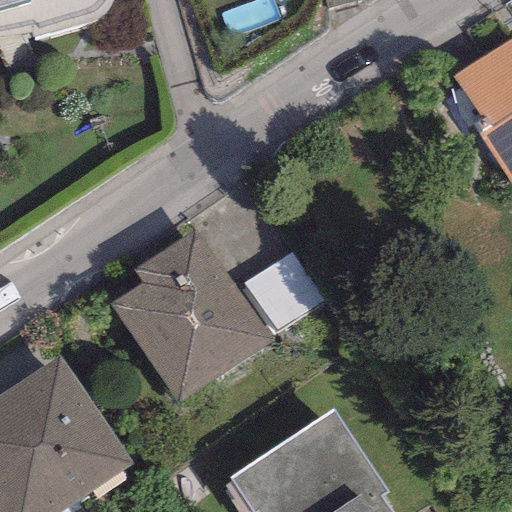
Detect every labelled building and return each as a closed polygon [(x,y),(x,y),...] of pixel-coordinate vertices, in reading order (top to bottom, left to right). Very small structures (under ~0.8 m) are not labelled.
[(0,0),(0,19),(12,17),(8,0),(0,0)] [(511,43),(505,46),(441,87),(509,189),(511,186),(511,43)] [(198,248),(106,311),(178,417),(271,354),(198,248)] [(83,511),(136,480),(63,364),(0,403),(0,511),(83,511)] [(389,511),(333,424),(229,489),(243,511),(389,511)]
